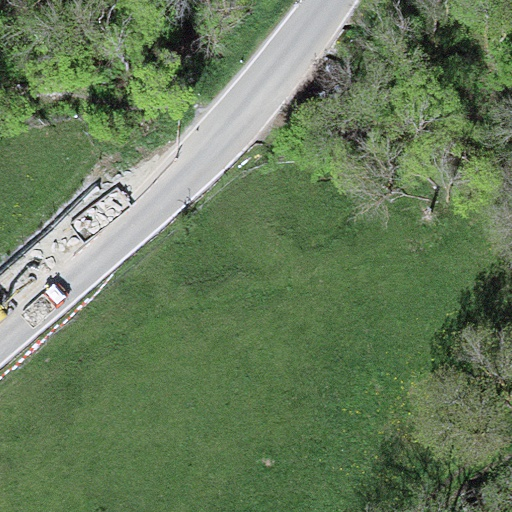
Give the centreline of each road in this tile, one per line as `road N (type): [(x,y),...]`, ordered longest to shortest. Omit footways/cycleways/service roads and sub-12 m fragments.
road 1 (tertiary): [(0,335),(240,96),(318,0)]
road 2 (track): [(449,511),(499,422),(511,338)]
